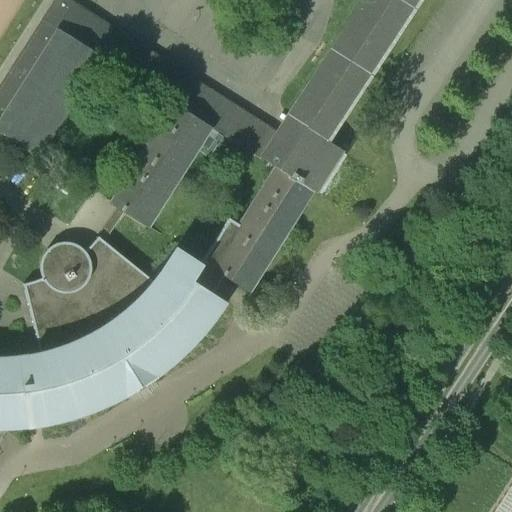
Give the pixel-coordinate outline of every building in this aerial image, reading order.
[(69,0),(50,0),(0,80),(0,108),(4,111),(56,28),(101,57),(104,59),(115,42),(68,12),(74,3),(69,0)] [(173,103),(109,204),(146,227),(210,126),(275,167),(238,225),(211,268),(223,276),(247,291),(311,190),(313,191),(340,149),(322,138),(409,0),(354,0),(267,139),(115,42),(104,59),(173,103)] [(4,111),(0,116),(0,133),(37,157),(101,57),(56,28),(4,111)] [(39,352),(26,355),(12,357),(0,357),(0,437),(4,431),(43,426),(63,421),(76,418),(88,413),(100,408),(112,403),(137,390),(136,387),(141,383),(143,386),(163,371),(176,361),(186,351),(195,342),(203,333),(211,323),(226,302),(212,293),(223,276),(211,268),(238,225),(227,218),(199,262),(176,246),(160,270),(152,280),(97,236),(90,245),(84,251),(76,245),(67,242),(57,243),(50,246),(43,253),(40,261),(39,270),(41,278),(28,282),(22,284),(39,352)] [(511,511),(511,476),(488,511),(511,511)]
